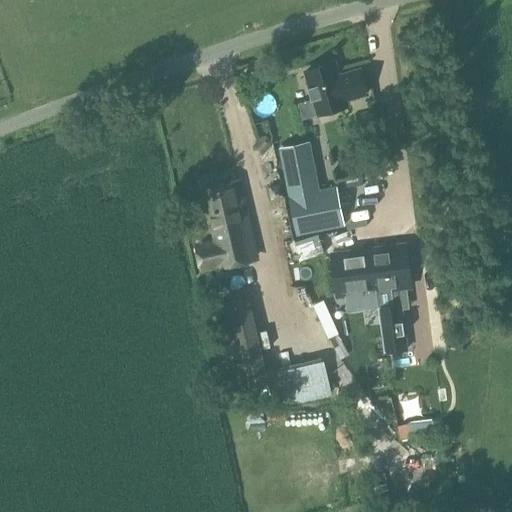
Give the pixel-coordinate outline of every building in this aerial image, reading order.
[(312,101),(314,100),(319,115),(347,106),(345,100),(367,94),(360,70),(339,77),(335,63),(306,72),(310,87),(308,88),(312,101)] [(325,146),(328,158),(345,154),(341,142),(325,146)] [(344,226),(337,187),(313,192),(304,145),(280,150),(297,235),(344,226)] [(214,240),(196,245),(202,271),(253,259),(242,214),(247,213),(244,203),(239,204),(234,182),(202,190),(214,240)] [(412,290),(406,248),(371,253),(372,261),(377,294),(379,294),(412,290)] [(372,261),(351,265),(358,300),(379,296),(379,294),(377,294),(372,261)] [(205,279),(208,292),(222,289),(218,276),(205,279)] [(216,305),(236,389),(268,383),(248,298),(216,305)] [(334,348),(343,343),(338,335),(329,339),(334,348)]
